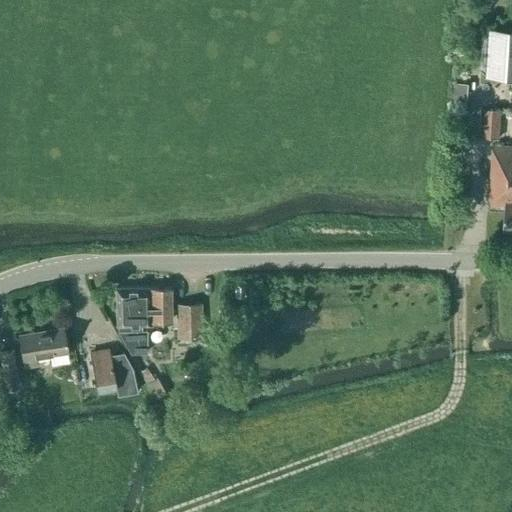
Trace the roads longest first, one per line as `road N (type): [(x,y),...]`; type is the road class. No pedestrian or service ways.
road 1 (tertiary): [(511,261),(134,262),(77,265),(0,287)]
road 2 (track): [(455,261),(455,384),(425,424),(180,511)]
